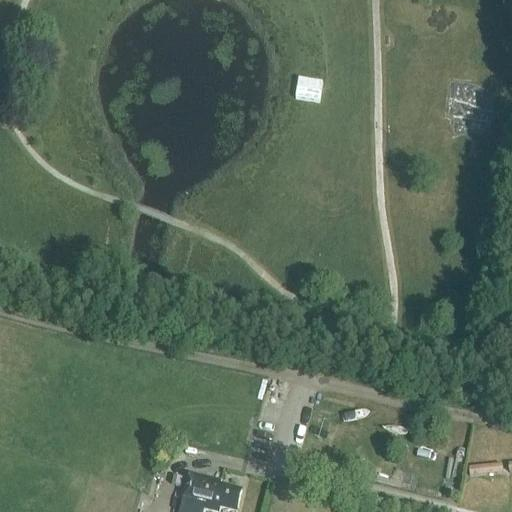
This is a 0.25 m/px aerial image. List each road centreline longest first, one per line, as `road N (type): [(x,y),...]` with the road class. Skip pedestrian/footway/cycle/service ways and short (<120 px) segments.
road 1 (track): [(295,377),(0,304)]
road 2 (unclassified): [(511,427),(295,377)]
